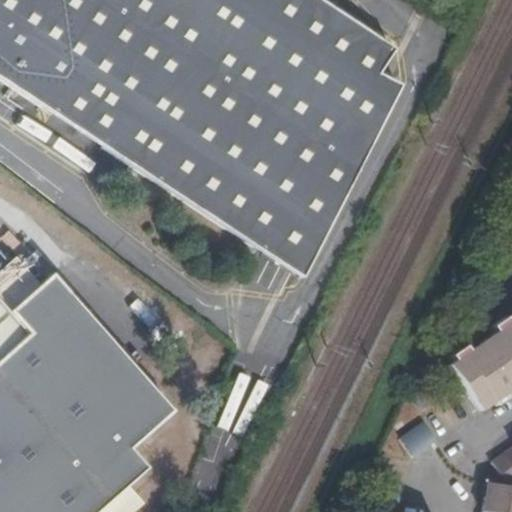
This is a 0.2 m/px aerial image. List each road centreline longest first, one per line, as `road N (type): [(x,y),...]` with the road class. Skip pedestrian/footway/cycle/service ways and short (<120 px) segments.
road 1 (unknown): [(0,124),(252,310),(277,321),(300,315),(323,287),(394,139),(431,36),(386,0)]
road 2 (residential): [(511,409),(457,445),(445,511)]
